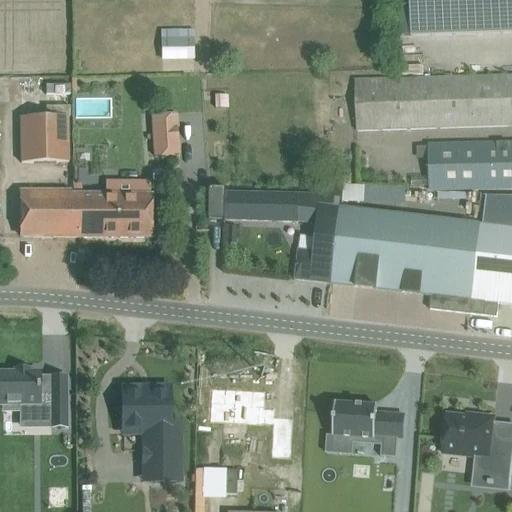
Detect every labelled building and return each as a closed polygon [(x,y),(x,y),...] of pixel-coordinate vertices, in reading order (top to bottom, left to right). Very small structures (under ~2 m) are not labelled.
[(511,0),(396,0),(398,38),(411,37),(511,33),(511,0)] [(160,60),(194,60),(193,29),(160,29),(160,60)] [(511,78),(400,82),(399,70),(388,70),(388,83),(356,84),(357,133),(511,128),(511,78)] [(215,95),(215,109),(228,108),(227,95),(215,95)] [(152,157),(179,156),(178,112),(151,113),(152,157)] [(20,165),(68,164),(67,118),(19,119),(20,165)] [(511,145),(429,147),(429,148),(417,148),(417,161),(429,161),(429,178),(412,179),(412,188),(430,188),(430,194),(511,191),(511,145)] [(21,218),(21,238),(81,238),(81,196),(81,185),(73,185),(73,193),(22,192),(21,218)] [(209,193),(208,221),(223,221),(299,223),(316,225),(316,226),(313,253),(298,252),(297,261),(295,281),(332,286),(347,287),(349,273),(334,271),(341,208),(342,187),(325,187),(317,187),(317,195),(300,195),(224,193),(224,190),(209,189),(209,193)] [(81,196),(81,238),(151,239),(151,219),(151,196),(149,196),(105,196),(104,196),(104,192),(99,192),(99,196),(81,196)] [(341,208),(334,271),(349,273),(347,287),(431,297),(429,311),(497,319),(498,310),(499,305),(511,306),(511,196),(486,196),(483,226),(479,225),(341,208)] [(228,227),(228,243),(236,243),(236,227),(228,227)] [(0,373),(0,405),(4,406),(4,412),(19,412),(51,412),(51,428),(66,427),(66,395),(38,395),(38,377),(38,374),(29,374),(29,371),(15,371),(15,374),(0,373)] [(216,389),(212,423),(275,427),(272,459),(293,460),(295,418),(279,416),(281,402),(271,403),(272,393),(216,389)] [(123,395),(123,429),(124,429),(150,429),(150,481),(180,481),(179,430),(179,424),(169,424),(169,395),(168,395),(123,395)] [(333,438),(333,439),(374,441),(382,442),(381,458),(396,459),(397,451),(398,440),(398,436),(390,436),(390,434),(391,420),(377,419),(377,415),(377,407),(335,404),(333,431),(333,438)] [(447,416),(443,452),(463,454),(462,457),(474,458),(482,459),(481,470),(506,473),(505,484),(509,484),(511,460),(511,447),(491,445),(493,424),(494,419),(475,417),(475,419),(447,416)]
